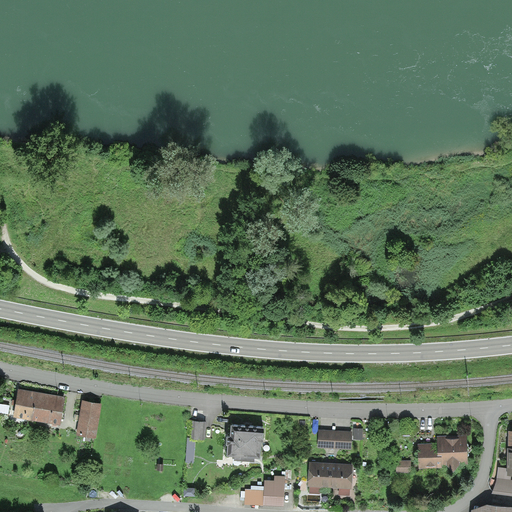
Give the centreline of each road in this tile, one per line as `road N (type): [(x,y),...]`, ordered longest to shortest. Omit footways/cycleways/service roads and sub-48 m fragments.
road 1 (track): [(511,298),(430,324),(324,328),(73,291),(43,283),(0,254)]
road 2 (primary): [(0,308),(284,351),(511,344)]
road 3 (residential): [(488,405),(237,405),(0,371)]
road 4 (residential): [(230,511),(119,503),(36,510)]
road 5 (residential): [(488,405),(484,473),(473,495),(437,511)]
